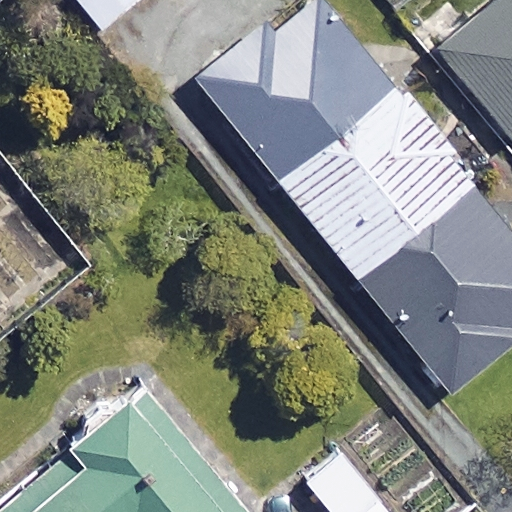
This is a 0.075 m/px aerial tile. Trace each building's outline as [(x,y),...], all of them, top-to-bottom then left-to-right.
[(124,0),(95,0),(108,14),(124,0)] [(511,311),(511,230),(325,0),(272,0),(187,69),(442,383),(511,328),(504,318),(511,311)] [(511,0),(474,0),(428,39),(504,130),(511,123),(511,0)] [(232,511),(119,372),(59,420),(72,436),(0,494),(0,511),(232,511)] [(387,511),(334,445),(299,473),(329,511),(387,511)]
